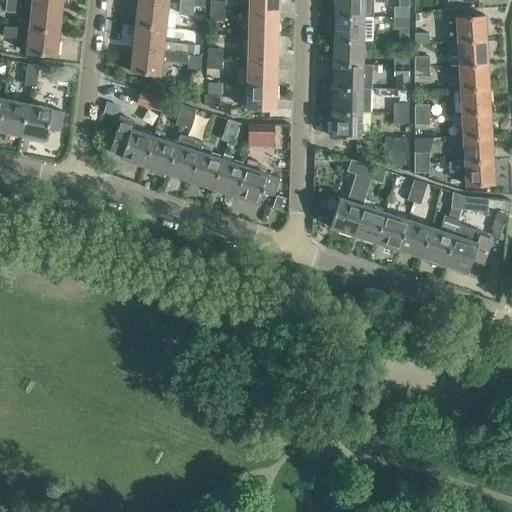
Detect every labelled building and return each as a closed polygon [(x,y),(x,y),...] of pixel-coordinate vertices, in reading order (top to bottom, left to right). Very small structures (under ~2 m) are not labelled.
[(32,0),(32,5),(63,8),(63,0),(32,0)] [(136,24),(167,27),(169,4),(139,0),(136,24)] [(210,0),(210,10),(225,11),(226,1),(216,0),(210,0)] [(279,12),(278,0),(250,0),(251,12),(279,12)] [(364,7),(364,0),(336,0),(336,16),(364,16),(370,16),(370,7),(364,7)] [(20,13),(21,4),(7,3),(6,11),(20,13)] [(180,4),(179,14),(193,15),(194,6),(181,4),(180,4)] [(61,32),(63,8),(32,5),(30,28),(61,32)] [(394,16),(409,16),(409,6),(394,6),(394,16)] [(225,21),(225,11),(210,10),(210,20),(225,21)] [(279,12),(251,12),(250,36),(278,36),(279,12)] [(450,42),(459,41),(486,40),(484,15),(448,18),(450,42)] [(373,40),(373,17),(364,16),(336,16),(335,40),(363,40),(373,40)] [(409,27),(409,16),(394,16),(394,27),(409,27)] [(167,27),(136,24),(133,47),(189,54),(189,53),(202,55),(203,45),(190,44),(166,41),(167,27)] [(61,32),(30,28),(4,26),(3,36),(29,38),(27,52),(58,56),(61,32)] [(430,42),(430,33),(415,33),(415,42),(430,42)] [(277,60),(278,36),(250,36),(249,59),(277,60)] [(362,64),(363,40),(335,40),(335,63),(362,64)] [(453,66),(460,65),(487,64),(486,40),(459,41),(459,56),(452,57),(453,66)] [(189,54),(133,47),(130,71),(162,75),(164,59),(188,62),(189,54)] [(208,58),(223,59),(224,48),(208,48),(208,58)] [(189,68),(201,69),(203,56),(190,54),(189,68)] [(394,66),(409,66),(409,55),(394,55),(394,66)] [(415,66),(430,66),(430,56),(415,55),(415,66)] [(222,69),(223,59),(208,58),(207,68),(222,69)] [(277,60),(249,59),(249,83),(277,84),(277,60)] [(372,88),(373,65),(362,64),(335,63),(334,87),(362,88),(372,88)] [(28,75),(39,77),(40,65),(29,64),(28,75)] [(461,89),(489,88),(487,64),(460,65),(461,89)] [(409,75),(409,66),(394,66),(394,75),(409,75)] [(430,76),(430,66),(415,66),(415,76),(430,76)] [(38,87),(39,77),(28,75),(27,86),(38,87)] [(209,82),(208,94),(220,95),(220,96),(222,96),(222,82),(209,82)] [(277,84),(249,83),(248,108),(276,109),(277,84)] [(361,112),(362,88),(334,87),(333,111),(361,112)] [(489,88),(461,89),(463,113),(490,112),(489,88)] [(163,112),(166,100),(141,91),(138,104),(163,112)] [(220,96),(220,95),(208,94),(205,94),(204,105),(220,105),(220,96)] [(5,99),(0,123),(0,130),(22,135),(28,104),(5,99)] [(117,117),(121,105),(110,101),(106,113),(117,117)] [(394,113),(409,113),(409,102),(394,102),(394,113)] [(64,111),(28,104),(22,135),(46,139),(48,129),(60,131),(64,111)] [(415,104),(415,114),(430,114),(430,104),(415,104)] [(180,115),(193,119),(196,109),(183,105),(180,115)] [(361,112),(333,111),(333,136),(360,137),(361,112)] [(464,137),(491,136),(490,112),(463,113),(464,137)] [(409,123),(409,113),(394,113),(394,123),(409,123)] [(430,114),(415,114),(415,124),(430,124),(430,114)] [(193,119),(180,115),(176,125),(189,129),(193,119)] [(145,166),(155,136),(141,132),(143,127),(134,124),(135,121),(121,117),(110,151),(123,155),(122,158),(145,166)] [(226,130),(238,134),(241,124),(229,120),(226,130)] [(274,137),(275,125),(249,124),(248,137),(274,137)] [(238,134),(226,130),(223,139),(235,144),(238,134)] [(168,174),(178,144),(177,143),(162,138),(164,133),(157,131),(155,136),(145,166),(168,174)] [(200,151),(203,141),(181,133),(177,143),(178,144),(168,174),(191,181),(201,151),(200,151)] [(406,136),(385,136),(386,158),(394,158),(394,164),(406,164),(406,136)] [(465,161),(493,160),(491,136),(464,137),(465,161)] [(212,148),(203,145),(201,151),(191,181),(214,189),(224,159),(223,158),(210,154),(212,148)] [(415,162),(430,162),(430,152),(415,152),(415,162)] [(247,166),(245,166),(231,161),(233,156),(224,153),(223,158),(224,159),(214,189),(237,196),(247,166)] [(372,178),(376,166),(352,158),(348,170),(372,178)] [(247,166),(237,196),(260,204),(263,192),(274,196),(280,177),(255,169),(256,163),(247,160),(245,166),(247,166)] [(493,160),(465,161),(467,186),(494,184),(493,160)] [(430,172),(430,162),(415,162),(415,172),(430,172)] [(376,166),(372,178),(383,182),(387,169),(376,166)] [(415,178),(411,189),(424,193),(428,183),(415,178)] [(420,203),(424,193),(411,189),(408,199),(420,203)] [(462,208),(464,195),(453,191),(451,206),(462,208)] [(277,195),(273,207),(283,210),(287,198),(277,195)] [(464,195),(462,208),(489,211),(490,198),(467,196),(464,195)] [(353,233),(363,204),(339,196),(329,226),(353,233)] [(364,204),(363,204),(353,233),(376,241),(386,211),(373,207),(374,202),(365,199),(364,204)] [(432,259),(431,262),(443,266),(444,262),(445,263),(455,233),(458,223),(462,208),(451,206),(449,215),(445,214),(441,229),(432,226),(422,256),(432,259)] [(386,211),(376,241),(399,248),(409,218),(386,211)] [(496,211),(491,229),(493,230),(491,236),(504,240),(506,233),(501,232),(507,215),(496,211)] [(409,218),(399,248),(422,256),(432,226),(409,218)] [(481,230),(458,223),(455,233),(445,263),(468,270),(472,259),(483,263),(491,238),(480,234),(481,230)]
